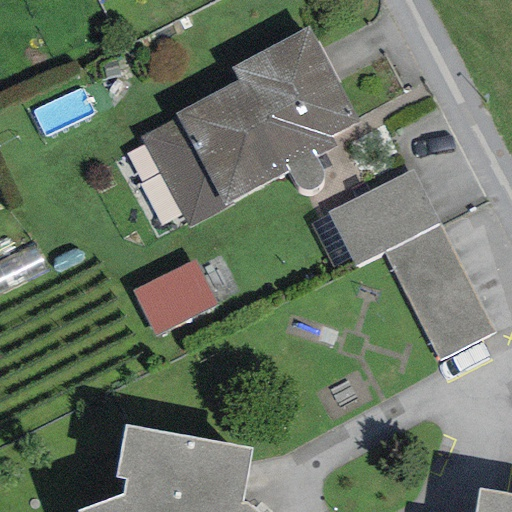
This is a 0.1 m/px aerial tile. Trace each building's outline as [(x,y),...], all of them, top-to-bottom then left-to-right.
[(308,27),(230,68),(237,81),(174,114),(176,118),(139,137),(189,228),(225,209),(224,207),(289,173),(293,183),(299,188),(303,191),(308,191),(314,190),(319,186),(322,179),(322,173),(315,158),(335,148),(330,138),(359,122),(308,27)] [(412,171),(328,214),(354,266),(382,251),(438,223),(412,171)] [(495,334),(438,223),(382,251),(439,362),(495,334)] [(195,259),(131,291),(154,337),(218,305),(195,259)] [(250,448),(124,425),(116,478),(125,481),(123,494),(77,511),(511,511),(511,495),(479,490),(475,511),(253,511),(241,503),(250,448)]
